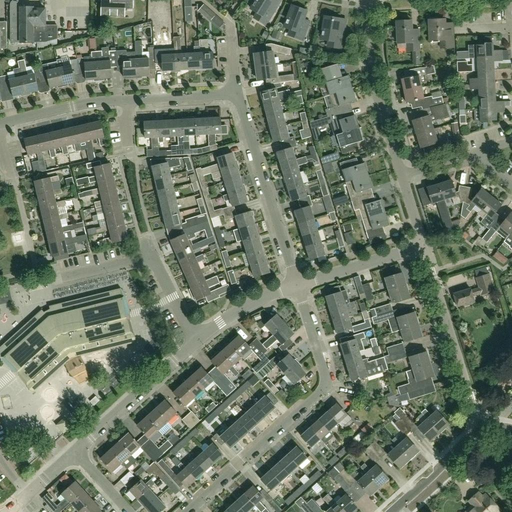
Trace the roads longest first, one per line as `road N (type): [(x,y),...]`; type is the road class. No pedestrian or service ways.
road 1 (residential): [(187,511),(327,384),(297,286)]
road 2 (residential): [(297,286),(238,92)]
road 3 (residential): [(481,432),(423,246)]
road 4 (residential): [(402,175),(373,75),(369,0)]
road 5 (residential): [(74,452),(197,341)]
road 6 (residential): [(297,286),(423,246)]
road 7 (residential): [(127,99),(0,123)]
road 8 (residential): [(390,511),(481,432)]
